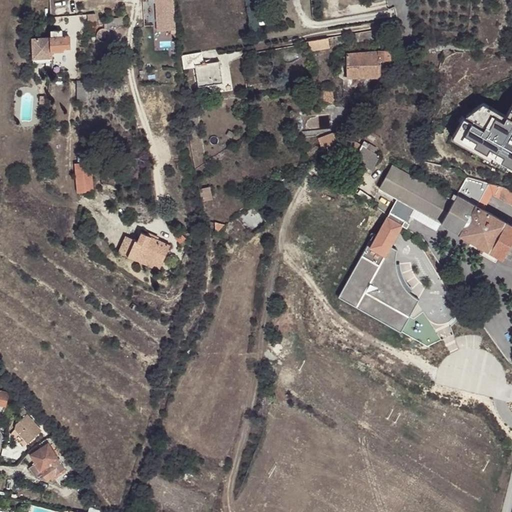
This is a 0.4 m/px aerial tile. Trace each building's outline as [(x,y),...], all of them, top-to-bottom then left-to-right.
[(156,23),(154,0),(143,0),(145,24),(156,23)] [(158,0),(161,30),(175,29),(173,0),(158,0)] [(124,17),(103,20),(104,26),(125,24),(124,17)] [(51,37),(51,50),(62,50),(62,47),(69,47),(68,37),(61,37),(61,30),(50,31),(51,37)] [(47,50),(51,50),(51,37),(32,37),(33,63),(52,62),(52,57),(47,57),(47,50)] [(329,48),(328,38),(308,41),(310,51),(329,48)] [(379,52),(346,53),(347,77),(377,76),(381,73),(380,59),(390,58),(389,46),(379,46),(379,52)] [(223,82),(220,60),(195,64),(198,86),(223,82)] [(77,101),(80,102),(87,101),(87,81),(77,81),(77,101)] [(321,101),(332,99),(331,90),(319,92),(321,101)] [(511,110),(509,108),(504,116),(501,121),(489,114),(492,109),(481,103),(472,119),(469,123),(461,118),(454,130),(509,162),(506,167),(511,170),(511,110)] [(465,115),(472,119),(481,103),(465,115)] [(504,116),(492,109),(489,114),(501,121),(504,116)] [(506,167),(509,162),(454,130),(450,137),(505,169),(506,167)] [(343,136),(318,154),(336,164),(341,154),(349,140),(343,136)] [(349,140),(341,154),(352,160),(360,146),(349,140)] [(363,141),(360,146),(352,160),(372,172),(380,157),(373,153),(369,150),(371,146),(363,141)] [(93,191),(92,162),(74,163),(76,192),(93,191)] [(428,163),(427,169),(425,175),(451,181),(454,169),(428,163)] [(441,224),(454,201),(392,166),(379,189),(441,224)] [(465,183),(468,176),(467,176),(462,174),(459,180),(465,183)] [(511,192),(511,189),(468,176),(465,183),(459,193),(474,201),(482,188),(507,202),(511,192)] [(474,201),(459,193),(457,196),(476,207),(478,204),(474,201)] [(483,202),(485,203),(481,210),(490,215),(498,201),(487,195),(483,202)] [(476,207),(457,196),(454,201),(441,224),(461,234),(476,207)] [(480,200),(478,204),(476,207),(481,210),(485,203),(480,200)] [(481,210),(476,207),(461,234),(503,258),(511,241),(511,226),(490,215),(481,210)] [(266,218),(269,222),(275,218),(271,213),(266,218)] [(382,214),(337,298),(400,332),(417,299),(406,294),(411,284),(396,276),(401,266),(392,261),(397,250),(389,246),(401,224),(382,214)] [(128,256),(145,265),(146,262),(155,266),(156,265),(160,256),(163,257),(168,244),(140,231),(135,239),(124,234),(117,248),(129,253),(128,256)] [(146,262),(145,265),(156,270),(157,268),(163,257),(160,256),(156,265),(155,266),(146,262)] [(0,407),(4,409),(6,402),(9,393),(0,390),(0,407)] [(27,416),(24,419),(22,420),(14,428),(29,445),(42,432),(27,416)] [(47,480),(52,477),(64,469),(59,460),(48,444),(31,456),(36,463),(30,467),(38,479),(44,475),(47,480)] [(64,469),(52,477),(54,480),(66,471),(64,469)]
